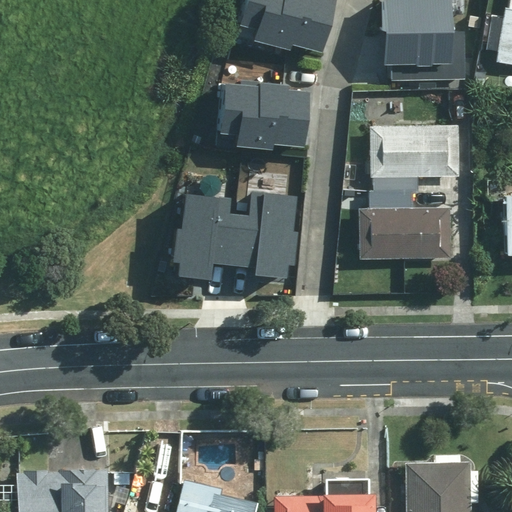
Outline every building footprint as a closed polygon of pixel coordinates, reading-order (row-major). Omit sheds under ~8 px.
[(240,0),(236,16),(254,21),(251,33),(288,43),(290,38),(315,45),(327,0),(240,0)] [(448,0),(376,0),(381,60),(390,59),(392,76),(467,70),(464,25),(450,25),(448,0)] [(511,0),(503,0),(493,65),(511,67),(511,0)] [(219,76),(213,126),(232,128),(231,139),(270,144),(271,137),(297,140),(304,86),(219,76)] [(457,125),(366,125),(365,177),(352,177),(351,195),(360,196),(358,260),(448,262),(450,210),(408,209),(408,194),(414,194),(415,176),(456,177),(457,125)] [(176,254),(174,270),(207,273),(208,256),(245,259),(244,266),(285,270),(293,185),(243,181),(241,205),(229,203),(230,189),(180,185),(176,222),(172,222),(169,253),(176,254)] [(511,194),(498,194),(496,256),(511,256),(511,194)] [(467,511),(468,504),(476,504),(476,471),(468,471),(468,460),(402,460),(401,511),(467,511)] [(98,511),(99,492),(108,493),(108,473),(8,472),(7,511),(98,511)] [(315,491),(271,491),(271,511),(365,511),(365,477),(315,478),(315,491)] [(171,511),(248,511),(251,498),(178,482),(171,511)]
